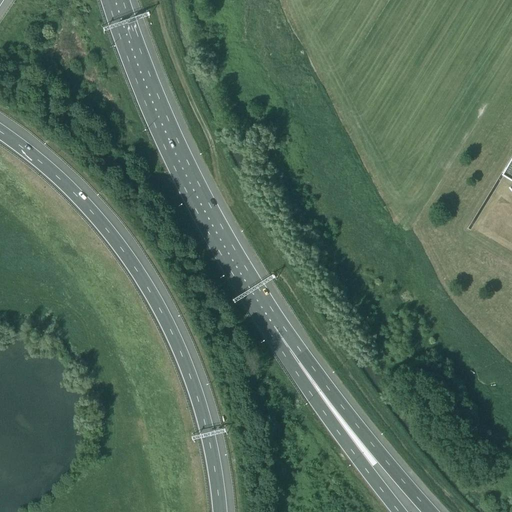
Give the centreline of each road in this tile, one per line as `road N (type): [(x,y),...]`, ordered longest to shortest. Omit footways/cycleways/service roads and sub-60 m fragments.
road 1 (motorway): [(219,511),(197,397),(149,292),(93,214),(0,132)]
road 2 (motorway): [(282,339),(183,168),(116,0)]
road 3 (motorway): [(430,511),(282,339)]
road 4 (motorway): [(398,511),(282,339)]
